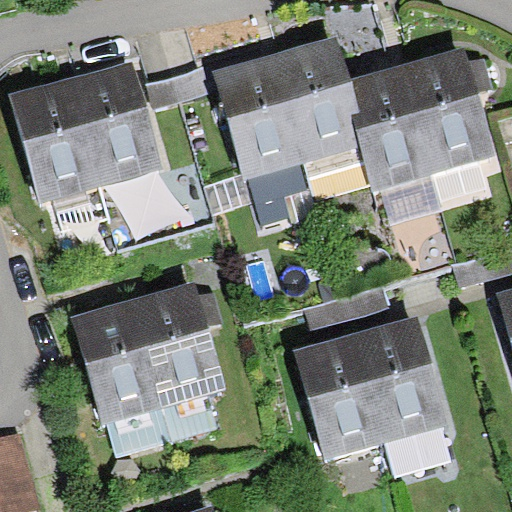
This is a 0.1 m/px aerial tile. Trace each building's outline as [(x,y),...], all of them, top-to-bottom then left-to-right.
[(339,35),(215,72),(261,228),(321,211),(312,181),(363,166),(372,198),(501,160),(467,45),(352,79),(339,35)] [(135,59),(10,94),(41,207),(166,172),(135,59)] [(207,64),(147,84),(189,213),(219,204),(187,109),(219,98),(207,64)] [(228,386),(198,282),(72,318),(102,422),(228,386)] [(511,291),(500,295),(511,333),(511,291)] [(446,424),(419,319),(295,351),(322,455),(446,424)] [(0,511),(32,511),(14,448),(0,452),(0,511)]
